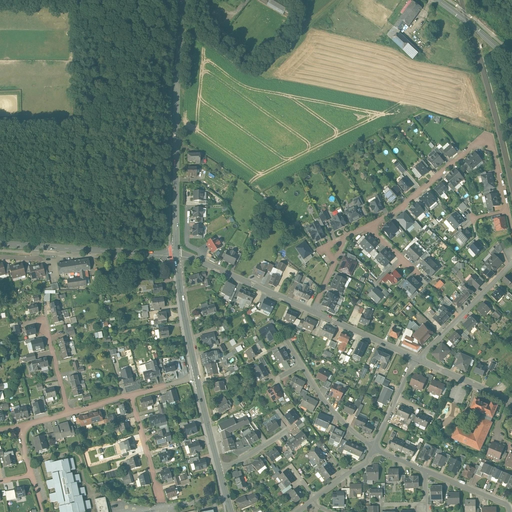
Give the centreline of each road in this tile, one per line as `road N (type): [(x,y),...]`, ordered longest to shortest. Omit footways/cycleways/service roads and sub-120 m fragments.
road 1 (track): [(0,216),(130,228),(127,89),(83,12),(84,0)]
road 2 (tertiary): [(183,0),(177,255)]
road 3 (residential): [(368,225),(484,138),(506,210)]
road 4 (tertiary): [(177,255),(35,246)]
road 5 (residential): [(420,359),(511,261)]
road 6 (residential): [(200,261),(312,311)]
road 7 (tertiary): [(177,255),(197,375)]
